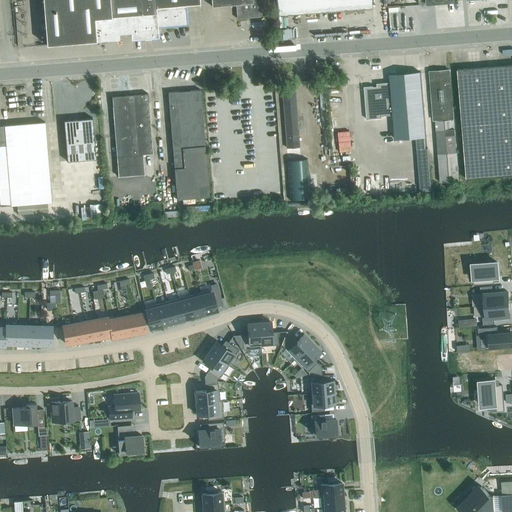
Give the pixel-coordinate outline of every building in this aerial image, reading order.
[(42,0),(45,34),(46,44),(66,43),(113,39),(112,34),(131,32),(132,37),(144,36),(144,38),(145,38),(144,34),(156,33),(156,24),(162,23),(162,24),(185,23),(183,5),(199,4),(198,0),(42,0)] [(266,16),(264,0),(211,0),(212,6),(236,5),(237,19),(266,16)] [(276,0),(277,15),(372,8),(371,0),(276,0)] [(511,175),(511,64),(457,69),(466,179),(511,175)] [(458,180),(453,112),(449,70),(429,71),(433,120),(435,120),(440,182),(458,180)] [(364,87),(366,112),(366,119),(381,117),(381,116),(393,115),(395,139),(415,137),(416,149),(425,148),(424,136),(425,136),(419,72),(390,74),(391,82),(377,83),(377,86),(364,87)] [(299,147),(296,112),(294,82),(282,83),(287,148),(299,147)] [(209,196),(202,112),(200,90),(168,92),(176,199),(209,196)] [(152,154),(149,112),(147,94),(112,97),(118,177),(144,174),(142,154),(152,154)] [(95,159),(93,135),(92,118),(64,121),(67,161),(95,159)] [(0,204),(0,206),(14,205),(51,202),(45,122),(0,125),(0,204)] [(289,200),(311,198),(308,159),(286,161),(289,200)] [(476,264),(472,264),(473,271),(473,278),(474,284),(494,282),(493,277),(498,277),(498,268),(497,262),(476,264)] [(481,293),(480,293),(481,305),(509,303),(508,291),(493,292),(492,285),(480,286),(481,293)] [(215,300),(221,298),(218,286),(211,288),(212,289),(201,292),(206,313),(217,310),(215,300)] [(206,313),(201,292),(189,295),(195,316),(206,313)] [(195,316),(189,295),(178,298),(184,319),(195,316)] [(184,319),(178,298),(167,301),(173,322),(184,319)] [(55,301),(46,302),(47,310),(56,309),(55,303),(55,301)] [(173,322),(167,301),(156,304),(161,325),(173,322)] [(509,303),(481,305),(481,306),(483,306),(484,317),(483,317),(483,324),(495,323),(494,316),(510,315),(509,303)] [(161,325),(156,304),(145,307),(150,328),(161,325)] [(146,331),(142,312),(131,315),(135,333),(146,331)] [(135,333),(131,315),(120,317),(123,335),(135,333)] [(111,335),(108,319),(109,319),(108,316),(96,319),(100,337),(111,335)] [(120,317),(109,319),(108,319),(111,335),(111,338),(123,335),(120,317)] [(477,317),(468,317),(468,327),(477,326),(477,317)] [(100,337),(96,319),(85,321),(89,339),(100,337)] [(89,339),(85,321),(74,323),(77,342),(89,339)] [(278,345),(278,332),(271,332),(271,321),(259,322),(261,346),(278,345)] [(261,346),(259,322),(247,323),(247,327),(242,327),(242,334),(243,348),(244,350),(261,348),(261,346)] [(77,342),(74,323),(63,325),(66,344),(77,342)] [(17,344),(17,325),(6,324),(5,327),(6,327),(5,343),(6,343),(17,344)] [(28,344),(29,325),(17,325),(17,344),(28,344)] [(40,345),(40,326),(29,325),(28,344),(40,345)] [(52,326),(40,326),(40,345),(51,345),(52,326)] [(497,326),(478,328),(479,335),(485,334),(486,347),(511,345),(511,332),(498,333),(497,326)] [(295,359),(312,342),(304,334),(297,341),(292,337),(283,346),(295,359)] [(229,364),(239,349),(228,342),(225,347),(216,341),(209,350),(229,364)] [(308,372),(317,362),(313,358),(321,351),(312,342),(295,359),(302,366),(308,372)] [(219,378),(229,364),(209,350),(202,360),(211,366),(208,370),(219,378)] [(334,392),(333,380),(322,381),(322,375),(309,376),(310,394),(334,392)] [(485,380),(480,381),(481,402),(482,402),(482,406),(489,405),(496,405),(496,411),(504,410),(502,384),(495,385),(495,380),(485,381),(485,380)] [(219,400),(218,383),(205,384),(205,390),(195,391),(196,403),(219,401),(219,400)] [(132,417),(131,412),(131,410),(140,410),(138,392),(113,394),(114,405),(108,406),(109,419),(132,417)] [(324,410),(324,404),(335,404),(334,392),(310,394),(311,411),(324,410)] [(223,418),(222,400),(219,400),(219,401),(196,403),(197,414),(207,413),(208,420),(223,418)] [(60,401),(51,402),(52,418),(62,417),(62,416),(72,415),(72,420),(80,420),(79,406),(72,407),(71,401),(60,402),(60,401)] [(48,436),(47,427),(43,427),(43,421),(42,416),(42,409),(37,409),(36,403),(25,404),(25,406),(12,407),(14,424),(27,423),(27,425),(38,424),(39,436),(41,436),(46,436),(48,436)] [(337,436),(336,419),(325,420),(324,414),(311,415),(312,434),(325,434),(325,437),(337,436)] [(111,426),(110,419),(109,419),(94,421),(94,428),(111,426)] [(225,441),(223,422),(209,423),(197,424),(199,446),(208,446),(225,444),(225,441)] [(143,450),(142,435),(125,436),(124,431),(118,431),(119,440),(118,440),(119,454),(128,453),(128,451),(143,450)] [(343,495),(342,483),(338,483),(337,481),(327,481),(327,484),(323,484),(324,496),(343,495)] [(505,494),(502,494),(503,511),(511,510),(511,485),(504,486),(505,494)] [(462,505),(459,509),(462,511),(491,511),(495,511),(494,495),(490,495),(490,494),(481,486),(471,496),(461,497),(462,505)] [(206,493),(202,494),(203,505),(224,504),(223,492),(217,492),(217,490),(206,491),(206,493)] [(344,506),(343,495),(324,496),(321,496),(322,508),(344,506)] [(448,511),(449,501),(430,500),(429,511),(448,511)]
